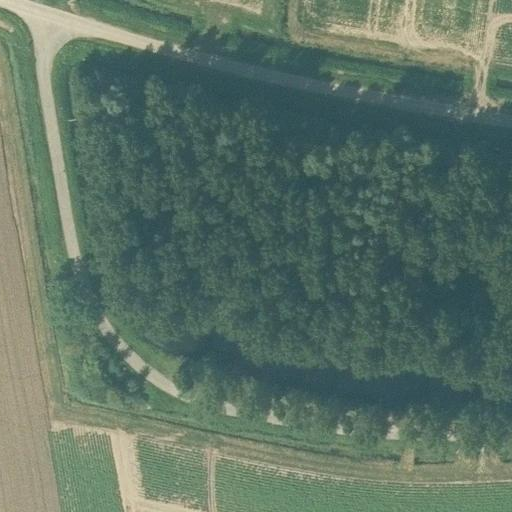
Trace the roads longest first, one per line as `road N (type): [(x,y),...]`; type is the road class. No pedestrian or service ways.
road 1 (unclassified): [(511,444),(387,443),(249,420),(186,402),(110,349),(72,254),(34,16)]
road 2 (unclassified): [(511,122),(34,16)]
